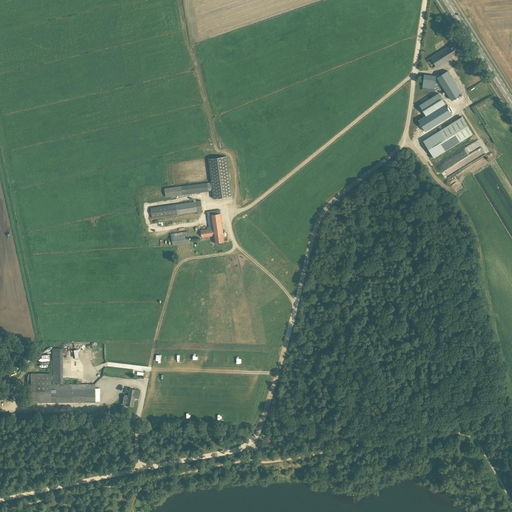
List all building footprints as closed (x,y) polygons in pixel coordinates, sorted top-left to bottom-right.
[(427,59),(432,68),(461,50),(457,43),(451,47),(449,45),(427,59)] [(451,100),(462,93),(447,71),(437,77),(451,100)] [(424,75),(422,87),(434,88),(436,76),(424,75)] [(447,106),(439,93),(419,105),(426,116),(418,121),(425,132),(452,115),(450,112),(452,111),(449,105),(447,106)] [(423,140),(434,158),(472,134),(462,116),(423,140)] [(213,190),(213,194),(214,198),(232,196),(227,156),(208,159),(212,182),(165,188),(166,196),(213,190)] [(201,200),(151,208),(152,218),(202,210),(201,200)] [(202,237),(214,235),(215,243),(224,241),(220,210),(207,212),(209,227),(207,227),(208,229),(201,230),(202,237)] [(171,234),(173,245),(189,243),(187,231),(171,234)] [(62,348),(52,348),(52,383),(63,383),(62,348)] [(30,373),(31,400),(51,400),(51,402),(95,402),(95,384),(77,384),(77,379),(63,379),(63,384),(51,384),(51,373),(42,373),(42,370),(38,370),(38,373),(30,373)] [(133,406),(134,397),(136,398),(138,390),(129,389),(128,396),(124,395),(122,405),(133,406)]
